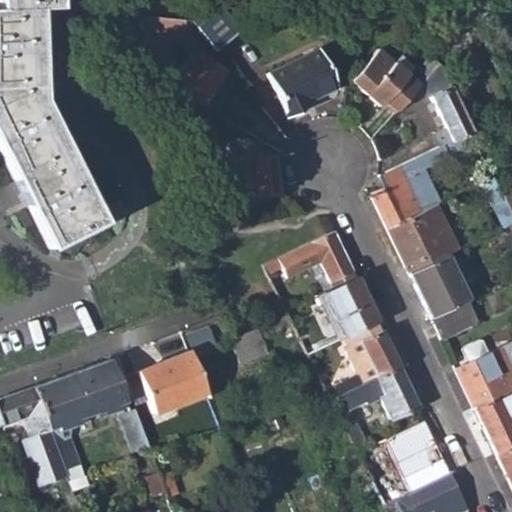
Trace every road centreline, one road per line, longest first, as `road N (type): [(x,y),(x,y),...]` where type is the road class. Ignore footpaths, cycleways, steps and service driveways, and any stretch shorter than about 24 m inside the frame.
road 1 (residential): [(493,511),(329,169)]
road 2 (residential): [(0,388),(260,294)]
